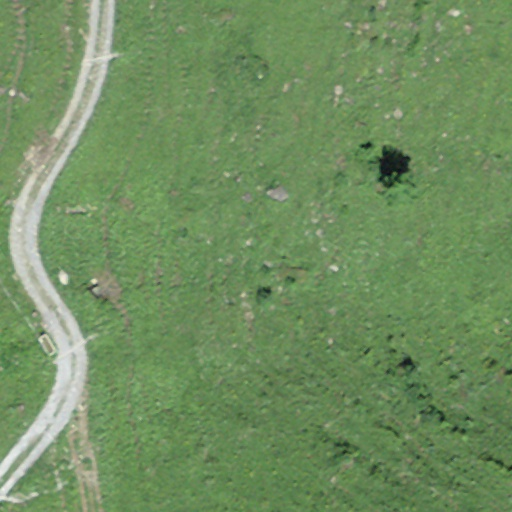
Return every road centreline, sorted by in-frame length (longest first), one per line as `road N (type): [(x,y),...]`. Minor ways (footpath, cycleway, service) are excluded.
road 1 (track): [(107,0),(86,125),(14,242),(77,370),(0,486)]
road 2 (track): [(77,370),(92,511)]
